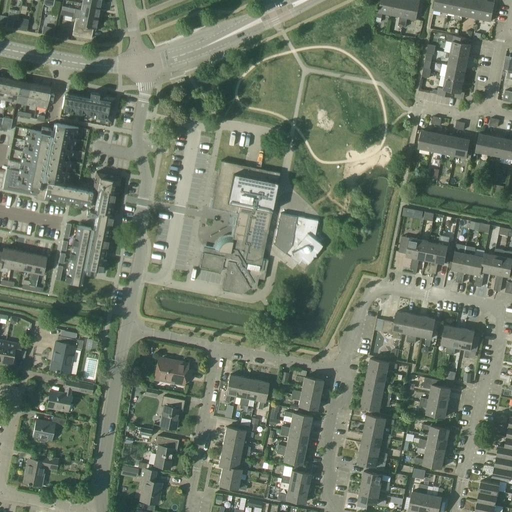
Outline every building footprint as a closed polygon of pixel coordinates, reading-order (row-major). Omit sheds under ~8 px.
[(50,17),(57,19),(60,2),(54,0),(43,0),(43,4),(45,5),(46,6),(50,7),(51,6),(53,6),(50,17)] [(392,15),(394,0),(381,0),(379,12),(377,12),(376,17),(382,18),(383,13),(392,15)] [(402,27),(407,0),(394,0),(392,15),(400,17),(398,26),(402,27)] [(417,20),(420,2),(409,0),(407,0),(402,27),(406,27),(407,18),(417,20)] [(448,13),(448,11),(450,0),(435,0),(434,8),(440,9),(440,12),(448,13)] [(462,16),(463,13),(465,0),(450,0),(448,11),(454,12),(454,14),(462,16)] [(476,19),(476,16),(479,0),(465,0),(463,13),(469,15),(468,17),(476,19)] [(482,20),(490,22),(494,3),(487,1),(486,0),(479,0),(476,16),(483,18),(482,20)] [(61,11),(97,18),(100,8),(82,4),(81,10),(75,9),(68,8),(68,10),(61,8),(61,11)] [(72,35),(91,39),(91,36),(93,28),(95,29),(97,18),(61,11),(60,15),(65,16),(75,18),(72,35)] [(19,18),(16,29),(26,31),(27,26),(25,25),(26,19),(19,18)] [(12,29),(14,20),(7,19),(7,23),(6,28),(12,29)] [(452,42),(450,53),(469,57),(471,45),(468,44),(469,39),(460,37),(448,34),(447,41),(452,42)] [(448,65),(467,69),(469,57),(450,53),(448,65)] [(445,77),(464,80),(467,69),(448,65),(445,77)] [(433,93),(454,98),(455,97),(454,97),(455,92),(462,93),(464,80),(445,77),(443,89),(439,88),(438,91),(434,90),(433,93)] [(0,99),(6,101),(10,80),(0,78),(0,99)] [(6,101),(16,103),(20,82),(10,80),(6,101)] [(16,103),(26,105),(30,84),(20,82),(16,103)] [(26,105),(36,107),(40,86),(30,84),(26,105)] [(36,107),(46,109),(50,88),(40,86),(36,107)] [(502,101),(511,103),(511,92),(505,91),(502,101)] [(94,119),(111,122),(113,106),(114,106),(115,98),(99,95),(100,94),(91,92),(90,98),(98,99),(97,102),(64,96),(61,108),(95,114),(94,119)] [(1,129),(10,131),(12,120),(3,118),(3,119),(1,129)] [(78,204),(89,206),(92,192),(67,187),(78,128),(56,124),(54,130),(41,128),(40,132),(27,130),(25,141),(22,152),(20,163),(19,169),(7,166),(2,190),(37,197),(37,195),(44,196),(44,199),(78,205),(78,204)] [(418,149),(430,151),(434,133),(422,130),(418,149)] [(430,151),(442,153),(446,135),(434,133),(430,151)] [(475,152),(487,154),(491,136),(479,133),(475,152)] [(442,153),(454,156),(458,137),(446,135),(442,153)] [(487,154),(499,157),(503,138),(491,136),(487,154)] [(454,156),(466,158),(470,140),(458,137),(454,156)] [(511,159),(511,154),(511,139),(503,138),(499,157),(511,159)] [(277,183),(279,173),(250,167),(245,166),(226,162),(221,161),(219,172),(211,208),(237,213),(236,219),(234,218),(233,221),(232,224),(235,225),(232,238),(230,238),(229,238),(227,238),(225,238),(224,239),(222,240),(221,240),(220,241),(219,242),(217,243),(216,245),(216,246),(215,248),(214,250),(203,247),(202,253),(199,267),(221,271),(222,267),(226,268),(222,290),(241,294),(257,282),(258,278),(264,279),(268,260),(262,259),(271,213),(277,183)] [(67,282),(79,285),(82,273),(94,275),(95,271),(104,272),(107,260),(102,260),(109,226),(111,215),(109,214),(113,193),(118,194),(121,178),(96,173),(92,193),(99,194),(96,212),(87,211),(86,216),(94,217),(92,228),(78,226),(67,282)] [(501,200),(504,187),(496,185),(493,198),(501,200)] [(316,241),(318,238),(315,236),(318,221),(298,217),(280,214),(276,235),(274,245),(286,255),(288,257),(297,264),(300,260),(304,263),(306,265),(308,263),(314,257),(316,257),(316,254),(321,248),(322,246),(320,245),(316,241)] [(470,228),(489,231),(490,223),(471,221),(470,228)] [(399,252),(407,254),(410,239),(402,237),(399,252)] [(410,239),(407,254),(406,257),(412,258),(411,266),(418,268),(418,264),(415,263),(419,241),(410,239)] [(419,259),(425,261),(429,242),(419,241),(415,263),(418,264),(419,259)] [(430,270),(437,271),(438,267),(434,267),(438,244),(429,242),(425,261),(431,262),(430,270)] [(434,267),(438,267),(439,263),(445,264),(448,246),(438,244),(434,267)] [(0,265),(11,267),(14,250),(4,248),(0,265)] [(497,291),(505,251),(495,249),(494,255),(490,273),(496,274),(495,280),(493,279),(491,289),(493,290),(497,291)] [(11,267),(21,270),(25,252),(14,250),(11,267)] [(460,276),(465,253),(455,251),(452,270),(458,271),(457,279),(463,280),(464,277),(460,276)] [(511,277),(511,251),(505,251),(497,291),(500,291),(504,276),(511,277)] [(21,270),(31,272),(35,254),(25,252),(21,270)] [(471,273),(475,255),(465,253),(460,276),(464,277),(465,272),(471,273)] [(479,280),(485,253),(484,253),(483,257),(475,255),(471,273),(477,275),(475,283),(482,284),(483,281),(479,280)] [(490,273),(494,255),(485,253),(479,280),(483,281),(484,272),(490,273)] [(31,272),(42,274),(46,257),(35,254),(31,272)] [(403,333),(407,314),(397,312),(395,322),(384,320),(381,331),(393,334),(393,331),(403,333)] [(411,343),(416,316),(407,314),(403,333),(408,334),(406,342),(411,343)] [(416,335),(422,336),(426,318),(416,316),(411,343),(415,343),(416,335)] [(425,345),(430,346),(432,338),(436,320),(426,318),(422,336),(427,337),(425,345)] [(450,354),(455,328),(445,326),(442,345),(447,346),(446,353),(450,354)] [(456,348),(461,349),(464,329),(455,328),(450,354),(454,355),(456,348)] [(465,358),(469,358),(471,350),(474,331),(464,329),(461,349),(466,350),(465,358)] [(50,369),(69,373),(74,348),(81,349),(83,341),(59,336),(58,342),(56,341),(50,369)] [(1,363),(12,365),(14,355),(24,357),(25,355),(26,351),(27,345),(6,341),(1,363)] [(397,360),(399,349),(392,347),(390,358),(397,360)] [(370,359),(368,369),(387,372),(388,368),(397,369),(397,364),(370,359)] [(154,380),(183,385),(187,363),(173,361),(173,363),(157,360),(154,380)] [(368,369),(366,378),(393,383),(394,379),(386,377),(387,372),(368,369)] [(280,383),(287,384),(289,373),(281,372),(280,383)] [(235,396),(239,377),(229,375),(226,394),(224,402),(229,403),(230,395),(235,396)] [(302,387),(321,391),(323,381),(304,378),(296,376),(295,380),(303,382),(302,387)] [(243,406),(248,379),(239,377),(235,396),(241,397),(239,405),(243,406)] [(393,387),(393,383),(366,378),(365,387),(384,391),(385,386),(393,387)] [(430,395),(449,398),(451,389),(439,386),(441,380),(425,378),(423,388),(431,389),(430,395)] [(249,399),(254,400),(258,381),(248,379),(243,406),(248,407),(249,399)] [(47,407),(68,411),(72,390),(91,394),(93,385),(66,380),(64,389),(65,389),(64,394),(50,391),(47,407)] [(258,409),(262,410),(264,402),(267,383),(258,381),(254,400),(259,401),(258,409)] [(145,395),(156,397),(158,390),(146,387),(145,395)] [(292,395),(319,400),(321,391),(302,387),(301,392),(293,390),(292,395)] [(365,387),(363,397),(390,402),(392,393),(384,391),(365,387)] [(298,406),(317,410),(319,400),(292,395),(291,399),(299,400),(298,406)] [(420,402),(447,408),(449,398),(430,395),(429,400),(421,398),(420,402)] [(159,426),(175,429),(179,409),(182,410),(184,400),(162,396),(161,405),(163,406),(159,426)] [(361,407),(380,410),(381,405),(389,406),(390,402),(363,397),(361,407)] [(426,414),(445,417),(447,408),(420,402),(419,407),(427,408),(426,414)] [(291,423),(310,427),(312,417),(284,411),(284,416),(292,418),(291,423)] [(394,420),(367,415),(365,425),(385,429),(386,423),(394,425),(394,420)] [(256,428),(258,420),(241,416),(240,424),(256,428)] [(40,442),(42,443),(44,443),(46,442),(47,441),(48,438),(52,439),(54,428),(64,430),(66,419),(53,417),(52,423),(36,420),(33,435),(39,437),(38,439),(39,441),(40,442)] [(280,431),(308,436),(310,427),(291,423),(290,427),(281,426),(280,431)] [(428,436),(448,440),(450,430),(422,424),(421,429),(429,431),(428,436)] [(365,425),(363,434),(391,440),(391,435),(384,434),(385,429),(365,425)] [(226,427),(224,437),(243,441),(244,436),(252,437),(253,433),(245,431),(226,427)] [(139,434),(151,436),(152,430),(140,428),(139,434)] [(287,442),(306,446),(308,436),(280,431),(280,435),(288,436),(287,442)] [(363,434),(361,444),(381,448),(382,442),(390,444),(391,440),(363,434)] [(154,466),(170,469),(174,449),(177,449),(179,440),(157,436),(155,445),(158,446),(154,466)] [(419,444),(446,449),(448,440),(428,436),(427,440),(420,439),(419,444)] [(224,437),(222,446),(249,452),(250,447),(242,446),(243,441),(224,437)] [(277,450),(304,455),(306,446),(287,442),(286,447),(278,445),(277,450)] [(361,444),(359,453),(387,458),(387,454),(380,452),(381,448),(361,444)] [(424,455),(444,459),(446,449),(419,444),(418,448),(426,449),(424,455)] [(511,448),(504,447),(504,446),(498,445),(496,456),(511,459),(511,448)] [(222,446),(220,456),(240,460),(241,455),(248,456),(249,452),(222,446)] [(283,461),(302,465),(304,455),(277,450),(276,453),(284,455),(283,461)] [(357,463),(377,467),(378,461),(386,462),(387,458),(359,453),(357,463)] [(23,482),(41,485),(44,468),(56,470),(59,459),(43,455),(42,461),(30,458),(27,469),(26,469),(23,482)] [(422,465),(442,468),(444,459),(424,455),(424,460),(416,458),(415,463),(422,465)] [(240,460),(220,456),(218,466),(222,466),(238,469),(240,460)] [(511,459),(496,456),(494,466),(511,469),(511,459)] [(122,465),(120,474),(136,476),(138,467),(122,465)] [(238,469),(222,466),(220,475),(240,479),(241,474),(248,476),(249,471),(238,469)] [(492,477),(511,480),(511,474),(511,469),(494,466),(492,477)] [(140,501),(155,504),(158,490),(160,491),(161,484),(155,482),(157,471),(142,468),(139,480),(144,481),(140,501)] [(414,468),(412,477),(424,479),(426,470),(414,468)] [(281,479),(309,485),(311,475),(291,471),(290,476),(282,474),(281,479)] [(364,472),(362,482),(390,487),(391,482),(382,480),(383,476),(364,472)] [(238,489),(245,491),(246,486),(239,484),(240,479),(220,475),(218,485),(238,489)] [(287,490),(307,494),(309,485),(281,479),(280,483),(288,485),(287,490)] [(481,480),(479,491),(505,496),(506,492),(498,491),(500,484),(481,480)] [(360,491),(379,495),(380,489),(389,491),(390,487),(362,482),(360,491)] [(409,510),(416,511),(418,511),(424,484),(419,483),(418,492),(413,491),(409,510)] [(418,511),(428,511),(432,495),(427,494),(429,485),(424,484),(418,511)] [(428,511),(438,511),(442,497),(443,488),(439,487),(437,496),(432,495),(428,511)] [(285,500),(305,504),(307,494),(287,490),(286,494),(278,493),(277,501),(285,502),(285,500)] [(377,504),(385,505),(386,500),(378,499),(379,495),(360,491),(358,501),(377,505),(377,504)] [(479,491),(477,501),(496,505),(497,499),(504,501),(505,496),(479,491)] [(477,501),(475,511),(476,511),(499,511),(494,511),(496,505),(477,501)] [(260,511),(261,504),(254,503),(253,511),(260,511)]
